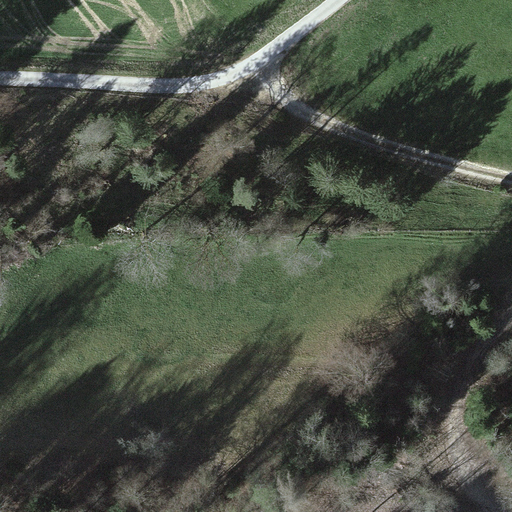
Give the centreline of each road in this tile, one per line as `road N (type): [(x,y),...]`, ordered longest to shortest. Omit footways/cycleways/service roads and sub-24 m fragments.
road 1 (track): [(511,177),(419,155),(311,112),(239,71)]
road 2 (track): [(494,511),(467,471),(454,423),(467,367),(511,313)]
